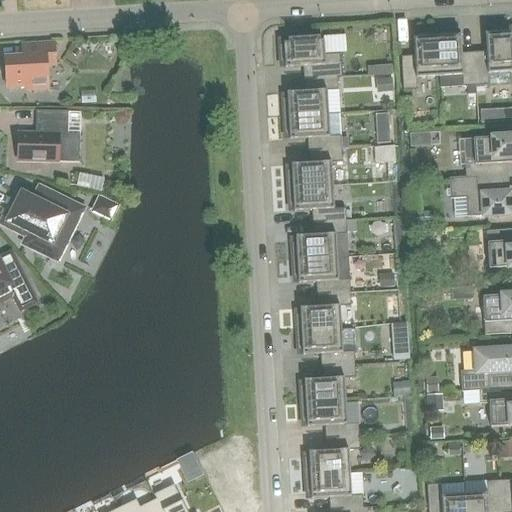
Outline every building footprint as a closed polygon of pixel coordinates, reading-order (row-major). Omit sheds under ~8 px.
[(486,57),(473,58),(475,87),(511,85),(510,63),(511,62),(511,44),(509,45),(509,34),(508,34),(508,29),(490,30),(490,35),(485,35),(486,57)] [(454,32),(436,34),(439,78),(462,77),(462,88),(467,88),(467,96),(476,95),(475,87),(473,58),(461,59),(460,37),(454,37),(454,32)] [(439,78),(436,34),(418,35),(418,39),(413,40),(414,62),(401,63),(403,92),(416,91),(416,80),(439,78)] [(307,68),(307,80),(337,78),(337,79),(341,79),(340,54),(324,55),(323,43),(312,43),(312,39),(294,40),(294,44),(283,45),(283,46),(278,46),(280,64),(284,64),(284,69),(307,68)] [(28,58),(4,59),(6,89),(25,88),(25,91),(48,90),(46,66),(55,66),(54,44),(27,46),(28,58)] [(392,76),(391,66),(367,67),(368,77),(392,76)] [(337,78),(307,80),(308,93),(286,94),(286,99),(282,100),(283,118),(327,115),(326,92),(337,91),(337,79),(337,78)] [(375,81),(376,94),(393,92),(391,79),(375,81)] [(498,111),(479,112),(479,125),(499,124),(498,111)] [(17,163),(57,163),(81,164),(82,136),(67,136),(67,114),(35,113),(35,123),(35,135),(18,135),(17,163)] [(327,115),(283,118),(284,136),(288,136),(289,141),(311,140),(312,152),(341,151),(340,138),(329,138),(327,115)] [(374,116),(375,121),(375,130),(388,129),(387,115),(374,116)] [(430,134),(409,135),(410,148),(431,147),(430,134)] [(465,166),(466,179),(502,177),(502,165),(511,164),(511,138),(473,141),(474,165),(465,166)] [(341,151),(312,152),(313,165),(290,166),(291,171),(286,171),(287,190),(332,187),(330,164),(342,163),(341,151)] [(77,175),(74,189),(87,191),(89,177),(77,175)] [(502,177),(466,179),(449,180),(450,200),(466,199),(467,218),(511,216),(509,194),(503,195),(502,177)] [(315,211),(316,224),(345,222),(344,209),(333,210),(332,187),(287,190),(288,208),(293,208),(293,213),(315,211)] [(21,196),(8,221),(6,220),(6,221),(8,222),(5,227),(27,238),(23,245),(57,262),(80,215),(68,209),(70,205),(46,193),(40,205),(21,196)] [(117,208),(99,199),(92,213),(110,222),(117,208)] [(429,213),(416,213),(416,226),(429,225),(429,213)] [(290,243),(292,262),(336,259),(335,236),(346,235),(346,234),(345,222),(316,224),(317,237),(295,238),(295,243),(290,243)] [(355,222),(345,222),(346,234),(356,233),(355,222)] [(511,231),(487,233),(489,270),(511,268),(511,231)] [(420,233),(420,250),(436,249),(435,233),(420,233)] [(336,259),(292,262),(293,280),(297,279),(297,285),(320,283),(320,296),(350,294),(347,258),(336,259)] [(0,302),(12,297),(20,312),(36,304),(22,275),(6,283),(0,270),(0,302)] [(393,288),(393,275),(378,276),(379,288),(393,288)] [(472,300),(471,288),(451,289),(452,301),(472,300)] [(295,315),(296,334),(340,331),(339,308),(350,307),(350,294),(320,296),(321,308),(299,310),(299,315),(295,315)] [(511,297),(482,299),(485,336),(511,335),(511,323),(511,322),(511,297)] [(324,355),(325,368),(354,366),(353,353),(342,354),(340,331),(296,334),(297,352),(301,351),(302,357),(324,355)] [(409,349),(393,350),(393,361),(409,361),(409,349)] [(463,373),(460,373),(461,393),(478,392),(511,390),(511,350),(478,353),(474,353),(462,354),(463,373)] [(299,387),(300,405),(345,403),(343,380),(355,379),(354,366),(325,368),(325,380),(303,382),(304,387),(299,387)] [(436,379),(425,380),(426,395),(437,395),(436,379)] [(511,390),(478,392),(479,405),(489,405),(490,429),(511,427),(511,390)] [(441,396),(426,397),(426,413),(442,412),(441,396)] [(328,427),(329,440),(358,438),(357,425),(346,426),(345,403),(300,405),(301,424),(306,423),(306,428),(328,427)] [(442,428),(428,429),(429,442),(443,442),(442,428)] [(303,459),(305,477),(349,474),(348,452),(359,451),(358,438),(329,440),(330,452),(308,454),(308,459),(303,459)] [(511,443),(499,444),(500,461),(511,459),(511,443)] [(461,445),(446,446),(447,458),(461,457),(461,445)] [(191,453),(176,461),(186,482),(202,475),(191,453)] [(333,511),(362,509),(362,497),(350,497),(349,474),(305,477),(306,495),(310,495),(310,500),(333,499),(333,511)] [(511,485),(511,481),(499,482),(501,511),(511,510),(511,485)] [(501,511),(499,482),(486,483),(487,494),(464,496),(464,511),(488,511),(501,511)] [(173,486),(153,496),(155,501),(156,500),(161,511),(185,511),(183,507),(173,486)] [(464,511),(464,496),(441,497),(440,486),(426,486),(427,511),(464,511)] [(135,501),(117,510),(117,511),(161,511),(156,500),(155,501),(139,509),(135,501)]
